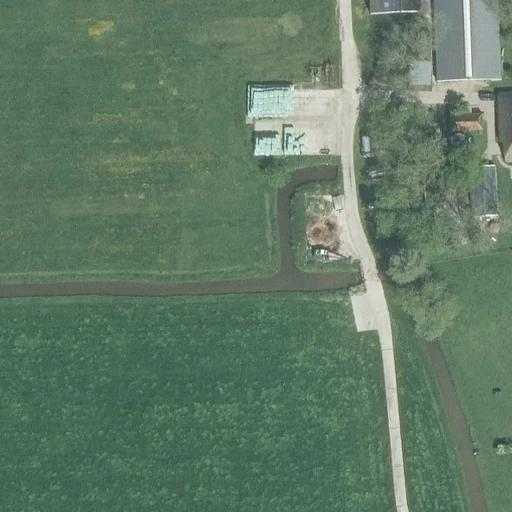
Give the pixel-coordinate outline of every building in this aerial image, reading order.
[(368,0),(369,16),(419,14),(418,0),(368,0)] [(433,0),(436,83),(500,81),(497,0),(433,0)] [(430,63),(409,62),(408,85),(429,86),(430,63)] [(511,94),(498,95),(499,144),(503,143),(504,162),(511,161),(511,94)] [(481,131),(481,115),(448,116),(449,133),(481,131)] [(257,149),(287,148),(286,127),(256,128),(257,149)] [(497,217),(494,173),(494,166),(467,168),(470,219),(497,217)] [(464,206),(462,180),(424,183),(426,209),(433,208),(457,207),(464,206)]
